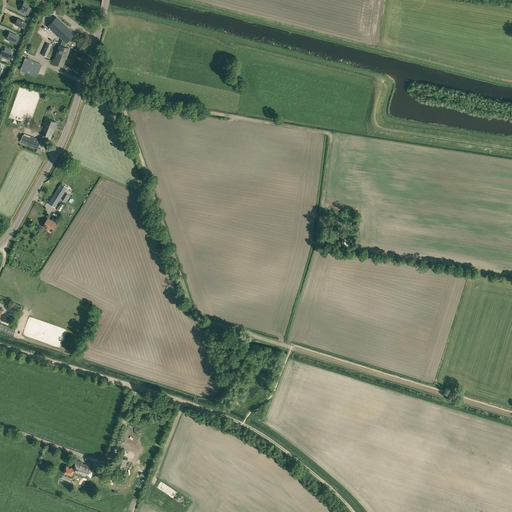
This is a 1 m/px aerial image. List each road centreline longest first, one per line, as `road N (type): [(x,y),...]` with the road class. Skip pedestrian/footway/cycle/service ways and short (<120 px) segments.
road 1 (track): [(352,511),(243,423),(0,345)]
road 2 (track): [(291,348),(192,312),(119,93),(93,50)]
road 3 (secondary): [(0,244),(68,126),(106,0)]
road 4 (track): [(511,415),(291,348)]
